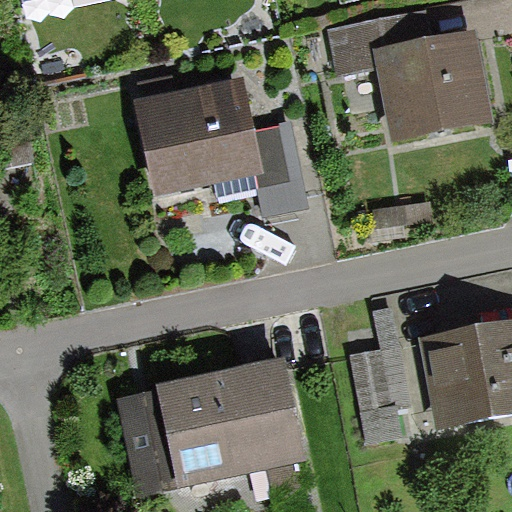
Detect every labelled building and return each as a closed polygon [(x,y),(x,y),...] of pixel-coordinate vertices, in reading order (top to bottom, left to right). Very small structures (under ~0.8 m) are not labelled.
[(471,9),(372,32),(398,142),(497,119),(471,9)] [(265,50),(131,82),(160,201),(293,169),(265,50)] [(312,175),(267,176),(268,212),(313,211),(312,175)] [(511,313),(415,331),(435,446),(511,432),(511,313)] [(418,349),(359,353),(364,443),(423,440),(418,349)] [(162,390),(184,504),(330,474),(308,361),(162,390)]
